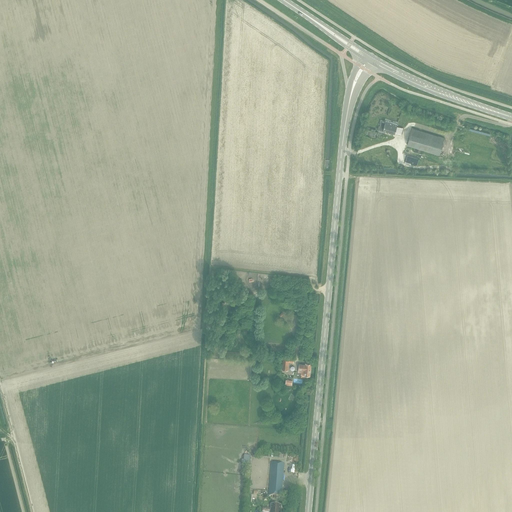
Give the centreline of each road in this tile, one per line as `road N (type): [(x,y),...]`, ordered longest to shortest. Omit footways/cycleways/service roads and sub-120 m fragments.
road 1 (secondary): [(307,511),(351,93)]
road 2 (track): [(0,366),(37,511)]
road 3 (primary): [(511,117),(374,59)]
